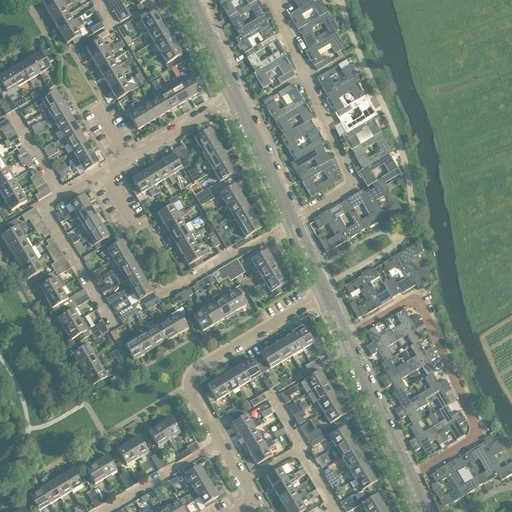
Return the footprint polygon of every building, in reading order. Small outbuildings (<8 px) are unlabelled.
[(45,0),(42,2),(48,13),(69,0),(68,0),(61,0),(60,1),(59,0),(45,0)] [(69,0),(48,13),(54,23),(68,15),(64,8),(71,4),(69,0)] [(236,12),(231,3),(235,0),(245,0),(248,5),(256,0),(222,0),(219,3),(228,17),(231,21),(231,22),(239,17),(246,13),(243,8),(236,12)] [(256,0),(248,5),(243,8),(246,13),(251,10),(257,19),(244,26),(239,17),(231,22),(231,21),(230,22),(239,36),(239,37),(265,21),(266,21),(270,19),(261,4),(260,4),(257,0),(256,0)] [(313,8),(319,17),(327,12),(328,12),(320,0),(314,0),(299,9),(298,9),(288,15),(297,30),(298,30),(301,35),(309,29),(315,26),(312,21),(307,24),(301,15),(313,8)] [(292,0),(298,9),(299,9),(314,0),(292,0)] [(110,7),(113,12),(123,6),(120,1),(110,7)] [(123,6),(113,12),(120,23),(129,17),(123,6)] [(86,18),(96,12),(93,8),(84,13),(86,18)] [(157,11),(156,12),(156,11),(140,20),(147,31),(162,22),(157,13),(158,12),(157,11)] [(309,50),(335,34),(339,32),(330,17),(327,12),(319,17),(312,21),(315,26),(322,22),(327,31),(315,38),(309,29),(301,35),(303,39),(303,40),(308,49),(309,50)] [(60,33),(81,21),(79,17),(72,22),(68,15),(54,23),(59,32),(60,33)] [(60,33),(66,44),(81,36),(76,28),(83,24),(81,21),(60,33)] [(244,53),(247,58),(255,53),(262,49),(259,44),(252,48),(247,39),(259,32),(265,41),(273,36),(274,36),(266,21),(265,21),(239,37),(239,36),(235,39),(244,54),(244,53)] [(93,34),(103,27),(100,22),(90,28),(93,34)] [(147,31),(153,42),(169,33),(163,23),(164,23),(164,22),(163,23),(162,22),(147,31)] [(125,42),(131,39),(123,26),(117,29),(125,42)] [(100,40),(109,35),(106,30),(97,36),(100,40)] [(153,42),(160,53),(175,44),(170,34),(171,34),(170,33),(169,33),(153,42)] [(314,66),(317,71),(332,62),(329,57),(323,61),(317,52),(330,44),(335,54),(336,53),(338,57),(343,54),(341,50),(344,49),(335,34),(309,50),(308,49),(304,52),(313,67),(314,66)] [(84,43),(87,47),(99,40),(96,35),(84,43)] [(261,62),(255,53),(247,58),(246,58),(255,73),(284,56),(286,55),(277,40),(276,40),(274,36),(273,36),(265,41),(259,44),(262,49),(267,46),(273,55),(261,62)] [(90,56),(90,55),(91,57),(92,59),(113,46),(111,43),(104,47),(100,40),(99,40),(87,47),(86,48),(90,56)] [(121,41),(115,45),(117,50),(124,46),(121,41)] [(175,44),(160,53),(166,64),(165,65),(168,70),(182,62),(179,57),(182,55),(176,45),(177,44),(176,44),(175,44)] [(115,50),(113,46),(92,59),(93,60),(94,62),(98,69),(112,61),(108,54),(115,50)] [(52,51),(50,48),(42,53),(41,52),(40,52),(40,51),(39,52),(40,53),(30,59),(39,74),(50,67),(47,62),(52,59),(49,53),(52,51)] [(277,79),(280,84),(295,76),(292,71),(293,71),(284,56),(255,73),(253,74),(262,89),(271,84),(265,74),(278,67),(283,76),(277,79)] [(28,58),(29,59),(19,65),(28,80),(39,74),(30,59),(29,58),(28,58)] [(116,68),(112,61),(98,69),(102,76),(103,76),(104,78),(103,78),(104,79),(125,67),(124,64),(123,63),(116,68)] [(356,81),(358,80),(349,65),(346,61),(338,65),(346,79),(340,83),(338,81),(333,84),(329,78),(335,74),(332,69),(317,78),(320,83),(319,83),(328,98),(356,81)] [(19,65),(18,64),(17,65),(18,66),(15,68),(14,67),(8,70),(9,71),(8,71),(18,87),(28,80),(19,65)] [(110,90),(125,81),(120,74),(127,70),(125,67),(104,79),(105,81),(106,82),(106,83),(110,90)] [(176,78),(189,99),(199,93),(196,88),(202,84),(195,71),(188,75),(190,79),(184,83),(176,70),(173,72),(176,78)] [(8,72),(7,71),(7,72),(0,76),(0,93),(3,98),(11,112),(16,109),(7,93),(18,87),(8,71),(8,72)] [(141,72),(135,74),(141,85),(146,82),(141,72)] [(189,99),(176,78),(172,80),(177,87),(170,91),(178,105),(189,99)] [(129,88),(125,81),(110,90),(115,97),(116,98),(116,99),(117,100),(131,92),(138,87),(136,84),(129,88)] [(156,81),(155,81),(151,83),(155,90),(159,88),(159,89),(160,88),(156,81)] [(356,101),(364,96),(365,96),(356,81),(328,98),(326,99),(335,114),(338,118),(347,113),(352,110),(349,105),(344,108),(338,99),(351,92),(356,101)] [(266,106),(265,107),(274,121),(305,103),(296,88),(295,89),(293,84),(278,93),(281,98),(287,95),(292,104),(280,111),(274,102),(271,97),(263,102),(266,106)] [(159,88),(155,90),(168,111),(169,111),(169,110),(171,109),(171,110),(178,105),(170,91),(163,95),(159,89),(159,88)] [(168,111),(155,90),(152,92),(156,99),(149,103),(158,118),(165,113),(164,113),(166,112),(168,111)] [(61,102),(57,94),(57,95),(56,93),(55,91),(34,104),(36,107),(43,103),(47,110),(61,102)] [(349,105),(352,110),(359,106),(364,115),(352,122),(347,113),(338,118),(341,123),(340,123),(346,133),(372,118),(376,115),(367,100),(367,101),(364,96),(356,101),(349,105)] [(0,104),(6,115),(11,112),(3,98),(0,100),(0,104)] [(138,100),(135,103),(147,124),(149,123),(148,123),(150,122),(158,118),(149,103),(142,108),(138,100)] [(46,124),(46,125),(68,112),(67,110),(66,111),(65,109),(66,109),(61,102),(47,110),(51,117),(41,123),(40,122),(31,127),(33,132),(34,132),(43,126),(46,124)] [(147,124),(135,103),(131,105),(135,112),(128,116),(137,130),(144,126),(144,125),(146,124),(146,125),(147,124)] [(314,118),(305,103),(274,121),(283,136),(280,137),(283,142),(298,133),(313,124),(310,120),(314,118)] [(36,107),(34,104),(21,111),(24,116),(37,108),(36,107)] [(46,125),(46,124),(43,126),(34,132),(36,136),(45,131),(49,128),(48,128),(55,124),(59,131),(74,122),(69,115),(68,113),(68,112),(46,125)] [(372,118),(346,133),(341,136),(350,151),(351,151),(354,155),(362,150),(367,146),(365,141),(371,137),(380,133),(381,132),(372,118)] [(0,130),(1,130),(10,124),(7,119),(0,122),(0,130)] [(55,147),(59,145),(80,132),(79,131),(78,129),(74,122),(59,131),(64,137),(53,144),(52,143),(43,148),(46,153),(55,147)] [(1,130),(4,135),(13,129),(10,124),(1,130)] [(321,146),(325,144),(316,129),(315,129),(313,124),(298,133),(283,142),(294,161),(294,162),(321,146)] [(16,134),(13,129),(4,135),(7,140),(16,134)] [(194,138),(200,149),(216,140),(210,130),(211,129),(210,129),(209,129),(194,138)] [(81,134),(80,132),(59,145),(61,148),(68,144),(72,151),(86,143),(82,136),(81,136),(80,134),(81,134)] [(371,137),(365,141),(367,146),(375,142),(379,149),(378,152),(368,158),(363,149),(362,150),(354,155),(357,160),(356,160),(362,170),(388,154),(392,152),(383,137),(380,133),(371,137)] [(13,143),(18,140),(19,139),(16,134),(7,140),(10,145),(13,143)] [(216,140),(200,149),(207,160),(222,151),(217,141),(218,140),(217,140),(216,140)] [(69,162),(71,166),(92,153),(91,151),(91,152),(90,150),(86,143),(72,151),(76,158),(69,162)] [(185,162),(190,159),(182,145),(177,148),(185,162)] [(308,173),(302,164),(315,157),(320,166),(329,161),(330,161),(321,146),(294,162),(294,161),(290,164),(299,179),(300,178),(302,183),(303,183),(310,178),(317,174),(314,169),(308,173)] [(49,157),(58,152),(55,147),(46,153),(49,157)] [(179,165),(185,162),(177,148),(171,151),(173,155),(179,165)] [(222,151),(207,160),(213,171),(229,161),(223,152),(224,151),(224,150),(223,151),(222,151)] [(26,151),(25,151),(19,155),(16,157),(19,162),(29,156),(26,151)] [(93,154),(92,153),(71,166),(73,169),(80,165),(84,172),(98,163),(94,156),(93,155),(93,154)] [(388,154),(362,170),(356,173),(360,179),(361,178),(367,187),(371,184),(376,181),(371,172),(383,165),(388,173),(381,178),(384,183),(399,174),(396,169),(397,169),(388,154)] [(163,161),(176,182),(179,180),(175,173),(182,169),(179,165),(173,155),(166,159),(165,161),(164,160),(163,161)] [(26,165),(31,162),(32,161),(29,156),(19,162),(22,167),(26,165)] [(161,162),(162,162),(160,163),(153,167),(161,181),(168,177),(172,184),(176,182),(163,161),(161,162)] [(229,161),(213,171),(220,182),(235,172),(230,163),(231,162),(230,161),(229,162),(229,161)] [(310,178),(303,183),(302,183),(311,198),(341,180),(332,165),(329,161),(320,166),(314,169),(317,174),(323,171),(328,180),(316,187),(310,178)] [(58,173),(67,168),(65,163),(56,169),(58,173)] [(142,173),(155,195),(158,193),(154,186),(161,181),(153,167),(145,171),(146,172),(144,173),(144,172),(142,173)] [(61,178),(70,172),(67,168),(58,173),(61,178)] [(12,174),(10,175),(7,169),(0,173),(0,188),(13,180),(15,179),(12,174)] [(42,177),(39,172),(38,173),(33,176),(30,178),(33,183),(42,177)] [(136,197),(140,194),(147,190),(152,197),(155,195),(142,173),(141,174),(141,175),(139,176),(139,175),(132,180),(136,187),(132,190),(136,197)] [(45,183),(42,177),(33,183),(36,188),(45,183)] [(392,197),(387,201),(392,208),(385,212),(381,211),(376,201),(385,196),(383,194),(388,191),(384,183),(381,178),(376,181),(371,184),(374,189),(370,192),(369,190),(364,193),(379,221),(382,225),(397,216),(397,215),(402,212),(392,197)] [(0,193),(4,200),(20,191),(13,180),(0,188),(0,193)] [(45,183),(36,188),(39,193),(48,188),(45,183)] [(219,194),(226,205),(241,196),(235,186),(237,185),(236,185),(235,185),(219,194)] [(38,201),(51,193),(48,188),(39,193),(35,195),(38,201)] [(197,201),(211,193),(208,188),(194,196),(197,201)] [(360,221),(365,229),(365,230),(379,221),(364,193),(362,190),(347,199),(347,200),(343,203),(348,212),(351,217),(356,214),(353,209),(362,203),(369,216),(360,221)] [(4,202),(5,201),(11,211),(26,202),(20,191),(4,200),(4,201),(3,201),(4,202)] [(201,206),(214,198),(211,193),(197,201),(201,206)] [(66,215),(68,218),(89,205),(88,204),(87,202),(83,195),(69,203),(73,211),(66,215)] [(163,222),(163,224),(185,211),(183,208),(176,212),(172,205),(179,201),(176,196),(168,200),(171,205),(157,213),(162,221),(162,220),(163,222)] [(226,205),(232,216),(248,207),(242,197),(243,196),(241,196),(226,205)] [(348,212),(343,203),(338,205),(328,211),(346,241),(360,232),(365,229),(360,221),(356,214),(351,217),(355,224),(346,229),(339,217),(348,212)] [(90,207),(89,205),(68,218),(70,222),(77,217),(81,224),(96,216),(91,208),(91,209),(90,207)] [(232,216),(239,227),(254,217),(248,208),(249,207),(249,206),(248,207),(232,216)] [(25,222),(29,219),(38,213),(35,208),(21,216),(25,222)] [(165,227),(170,234),(184,226),(180,219),(192,212),(190,208),(185,211),(163,224),(164,225),(165,225),(166,227),(165,227)] [(60,223),(64,220),(59,211),(54,214),(60,223)] [(313,220),(319,229),(328,224),(335,236),(326,241),(322,234),(316,237),(325,252),(330,249),(331,250),(346,241),(328,211),(318,216),(318,217),(313,220)] [(29,219),(32,225),(41,219),(38,213),(29,219)] [(78,236),(80,239),(102,226),(101,225),(100,223),(96,216),(81,224),(85,231),(78,236)] [(245,238),(234,244),(237,249),(252,240),(249,235),(261,229),(255,219),(256,218),(256,217),(254,218),(254,217),(239,227),(245,238)] [(23,230),(25,229),(21,223),(19,225),(15,219),(5,225),(5,230),(6,233),(1,236),(2,237),(0,237),(1,238),(2,237),(8,247),(23,238),(27,236),(23,230)] [(35,230),(45,225),(41,219),(32,225),(35,230)] [(199,224),(194,227),(197,232),(199,231),(202,229),(199,224)] [(218,236),(224,233),(219,224),(217,225),(213,227),(218,236)] [(41,234),(47,231),(48,230),(45,225),(35,230),(38,236),(41,234)] [(103,228),(102,226),(80,239),(82,242),(90,238),(94,245),(108,237),(104,229),(103,230),(102,228),(103,228)] [(175,243),(176,245),(197,232),(195,229),(188,233),(184,226),(170,234),(174,241),(175,243)] [(176,245),(177,246),(178,247),(178,248),(182,255),(196,246),(193,241),(196,239),(196,237),(199,235),(197,232),(176,245)] [(226,249),(232,246),(224,233),(218,236),(226,249)] [(215,247),(220,245),(214,236),(210,238),(215,247)] [(14,258),(30,248),(23,238),(8,247),(7,248),(7,249),(8,248),(14,258)] [(55,241),(53,242),(48,245),(45,247),(48,252),(58,246),(55,241)] [(121,241),(107,250),(100,254),(102,257),(109,253),(113,260),(127,252),(123,244),(123,245),(122,243),(121,241)] [(416,285),(419,290),(425,287),(421,282),(431,276),(425,266),(416,272),(409,260),(423,251),(418,243),(413,246),(398,254),(416,285)] [(61,252),(58,246),(48,252),(52,258),(61,252)] [(186,262),(188,263),(187,264),(188,265),(209,253),(207,249),(200,253),(196,246),(182,255),(186,262)] [(261,246),(252,252),(255,257),(251,260),(257,271),(273,261),(267,252),(268,251),(268,250),(266,251),(266,250),(264,251),(261,246)] [(36,259),(30,248),(14,258),(13,259),(14,260),(15,259),(21,269),(36,259)] [(83,258),(92,252),(89,248),(80,253),(83,258)] [(61,252),(52,258),(55,263),(64,257),(61,252)] [(86,262),(95,257),(92,252),(83,258),(86,262)] [(104,279),(112,275),(133,262),(132,260),(132,261),(131,259),(127,252),(113,260),(117,267),(102,276),(104,279)] [(393,278),(388,281),(397,296),(401,293),(401,294),(416,285),(398,254),(383,263),(388,272),(398,266),(405,279),(396,284),(393,278)] [(68,263),(64,257),(55,263),(51,265),(54,271),(68,263)] [(43,270),(36,259),(21,269),(20,270),(21,270),(27,280),(43,270)] [(239,276),(244,273),(236,259),(231,262),(239,276)] [(257,271),(264,282),(279,272),(273,263),(274,262),(274,261),(273,262),(273,261),(257,271)] [(121,274),(125,281),(139,272),(135,265),(134,263),(133,262),(112,275),(114,278),(121,274)] [(234,278),(235,278),(239,276),(231,262),(226,265),(234,278)] [(57,276),(71,268),(68,263),(54,271),(57,276)] [(229,281),(234,278),(226,265),(222,268),(227,277),(229,281)] [(222,268),(217,271),(222,280),(227,277),(222,268)] [(365,274),(360,277),(378,308),(392,299),(392,298),(397,296),(388,281),(383,284),(386,290),(378,295),(370,283),(379,277),(374,269),(370,271),(369,269),(364,272),(365,274)] [(217,271),(212,274),(217,283),(222,280),(217,271)] [(144,279),(139,272),(125,281),(129,288),(122,292),(124,295),(146,282),(145,281),(144,281),(143,279),(144,279)] [(279,273),(279,272),(264,282),(270,293),(271,292),(274,297),(282,293),(279,288),(286,283),(280,274),(281,273),(281,272),(279,273)] [(45,297),(45,298),(61,289),(54,278),(51,273),(43,278),(46,282),(39,287),(44,297),(43,297),(44,298),(45,297)] [(207,290),(212,287),(210,284),(207,279),(206,277),(201,280),(207,290)] [(360,277),(345,286),(350,295),(359,289),(366,302),(358,307),(354,301),(349,304),(358,319),(363,316),(363,317),(378,308),(360,277)] [(196,283),(197,285),(200,290),(201,293),(207,290),(201,280),(196,283)] [(146,284),(146,282),(124,295),(126,299),(133,294),(138,302),(152,293),(147,286),(146,284)] [(235,288),(236,290),(225,296),(235,312),(244,306),(245,307),(246,307),(245,306),(246,305),(240,296),(244,294),(239,286),(235,288)] [(253,303),(258,300),(250,286),(245,290),(253,303)] [(51,308),(52,309),(59,305),(61,310),(73,303),(87,295),(84,290),(67,299),(61,289),(45,298),(51,307),(50,308),(50,309),(51,308)] [(185,290),(180,293),(185,302),(190,299),(189,296),(186,291),(185,290)] [(144,305),(157,297),(154,292),(141,300),(144,305)] [(214,303),(215,303),(224,318),(225,320),(232,316),(230,314),(233,312),(234,314),(235,313),(234,312),(235,312),(225,296),(223,292),(212,299),(214,303)] [(180,306),(185,302),(180,293),(175,296),(175,297),(178,303),(180,306)] [(87,295),(73,303),(61,310),(64,314),(57,318),(63,328),(62,328),(62,329),(63,328),(64,329),(80,320),(73,310),(90,300),(87,295)] [(109,305),(110,304),(116,301),(112,295),(105,299),(109,305)] [(147,310),(160,302),(157,297),(144,305),(147,310)] [(113,308),(122,303),(119,298),(116,301),(110,304),(113,308)] [(214,303),(204,309),(213,325),(223,319),(223,320),(224,320),(223,318),(224,318),(215,303),(214,303)] [(121,322),(135,314),(132,309),(118,317),(121,322)] [(204,309),(193,316),(202,331),(212,325),(212,326),(213,326),(213,325),(204,309)] [(178,313),(167,319),(177,335),(186,329),(187,330),(188,330),(187,329),(188,328),(185,323),(189,320),(183,310),(178,313)] [(417,316),(412,319),(412,320),(411,321),(404,310),(396,315),(401,324),(395,328),(392,324),(389,326),(391,331),(394,336),(420,321),(419,320),(417,316)] [(92,334),(105,326),(102,321),(90,328),(84,318),(80,320),(64,329),(70,339),(69,340),(70,340),(71,341),(76,337),(79,342),(92,334)] [(176,335),(177,335),(167,319),(156,326),(166,341),(175,336),(176,337),(177,336),(176,335)] [(420,321),(394,336),(397,341),(408,335),(413,344),(414,345),(418,342),(422,340),(415,328),(417,327),(417,329),(423,326),(422,325),(420,321)] [(95,339),(106,333),(109,332),(105,326),(92,334),(95,339)] [(156,326),(146,332),(155,348),(164,342),(165,343),(166,343),(165,342),(166,341),(156,326)] [(293,334),(302,350),(313,343),(315,346),(320,343),(313,331),(308,334),(304,327),(295,333),(294,332),(293,333),(293,334)] [(372,345),(371,343),(366,347),(369,351),(394,336),(391,331),(381,337),(375,327),(366,332),(373,344),(372,345)] [(135,339),(124,345),(115,330),(109,333),(121,352),(126,349),(133,361),(143,355),(143,356),(144,356),(144,354),(135,339)] [(154,348),(155,348),(146,332),(135,339),(144,354),(154,348),(154,350),(155,349),(154,348)] [(282,340),(291,356),(302,350),(293,334),(284,339),(283,339),(282,340)] [(378,352),(384,362),(389,359),(393,357),(387,348),(397,341),(394,336),(369,351),(372,356),(377,353),(376,352),(378,351),(378,352)] [(76,345),(79,350),(72,354),(78,364),(76,365),(77,365),(78,365),(94,356),(87,345),(83,340),(76,345)] [(271,347),(280,362),(291,356),(282,340),(273,346),(273,345),(271,346),(271,347)] [(416,356),(405,363),(409,368),(434,353),(433,351),(431,348),(426,351),(427,352),(425,353),(418,342),(414,345),(413,344),(410,346),(416,356)] [(261,353),(260,354),(261,355),(269,369),(280,362),(271,347),(262,352),(260,353),(261,353)] [(112,360),(115,358),(119,355),(116,350),(109,355),(112,360)] [(437,357),(434,353),(409,368),(412,373),(422,367),(428,376),(433,374),(436,372),(429,360),(431,359),(432,361),(437,357)] [(122,369),(126,366),(119,355),(115,358),(122,369)] [(261,355),(256,358),(265,372),(269,369),(261,355)] [(100,367),(94,356),(78,365),(84,375),(83,375),(83,376),(85,376),(100,367)] [(256,358),(251,361),(260,375),(265,372),(256,358)] [(305,366),(308,371),(321,363),(318,358),(305,366)] [(240,366),(239,366),(249,381),(260,375),(251,361),(251,359),(241,365),(241,364),(239,365),(240,366)] [(386,377),(385,375),(380,378),(383,383),(409,368),(405,363),(395,369),(389,359),(384,362),(381,364),(388,376),(386,377)] [(324,368),(321,363),(308,371),(311,376),(319,371),(324,368)] [(238,388),(249,381),(239,366),(231,371),(230,371),(229,372),(238,388)] [(89,386),(90,387),(91,386),(91,387),(112,375),(109,369),(104,373),(100,367),(85,376),(90,386),(89,386)] [(412,373),(409,368),(383,383),(386,388),(391,385),(390,383),(392,383),(399,394),(404,391),(407,389),(401,379),(412,373)] [(310,391),(326,382),(321,373),(320,371),(319,371),(311,376),(304,380),(310,391)] [(227,394),(238,388),(229,372),(220,378),(219,377),(218,378),(218,379),(227,394)] [(273,374),(268,377),(274,387),(275,386),(275,387),(279,384),(273,374)] [(430,388),(420,394),(423,400),(448,385),(446,380),(440,383),(441,384),(440,385),(433,374),(428,376),(424,378),(430,388)] [(278,392),(292,384),(288,378),(279,384),(275,387),(278,392)] [(216,401),(227,394),(218,379),(207,385),(216,401)] [(317,402),(332,393),(327,384),(328,384),(327,382),(326,382),(310,391),(317,402)] [(448,385),(423,400),(426,405),(437,399),(442,408),(447,406),(451,404),(444,392),(445,391),(446,392),(451,389),(448,385)] [(289,389),(280,395),(283,400),(284,399),(290,396),(293,394),(289,389)] [(395,410),(397,415),(423,400),(420,394),(409,401),(404,391),(399,394),(395,396),(402,407),(401,408),(400,407),(395,410)] [(253,407),(267,399),(264,393),(250,401),(253,407)] [(323,413),(339,404),(333,395),(334,394),(333,393),(332,393),(317,402),(323,413)] [(406,414),(413,426),(418,423),(422,421),(416,411),(426,405),(423,400),(397,415),(400,420),(405,417),(405,415),(406,414)] [(339,404),(323,413),(330,424),(345,415),(340,405),(340,403),(339,404)] [(230,418),(243,409),(240,404),(227,413),(230,418)] [(299,406),(296,407),(290,411),(293,416),(302,411),(299,406)] [(453,416),(447,406),(442,408),(439,410),(445,420),(434,426),(437,432),(463,416),(460,412),(455,415),(456,416),(454,417),(453,416)] [(264,418),(273,413),(270,408),(261,413),(264,418)] [(230,418),(233,423),(246,415),(243,409),(230,418)] [(293,416),(296,422),(297,421),(302,418),(305,416),(302,411),(293,416)] [(238,434),(259,421),(257,418),(250,422),(246,415),(233,423),(232,423),(236,431),(237,430),(238,432),(237,432),(238,434)] [(466,421),(463,416),(437,432),(440,437),(451,431),(457,440),(465,436),(458,424),(460,423),(460,424),(466,421)] [(161,423),(159,424),(159,425),(168,440),(179,434),(170,418),(161,424),(161,423)] [(244,444),(258,436),(254,429),(261,425),(259,421),(238,434),(239,435),(240,437),(244,444)] [(303,432),(312,427),(309,422),(299,427),(303,432)] [(412,447),(437,432),(434,426),(424,433),(418,423),(413,426),(410,428),(417,439),(415,440),(414,439),(409,442),(412,447)] [(148,431),(157,447),(168,440),(159,425),(150,430),(150,429),(148,430),(149,431),(148,431)] [(344,427),(338,431),(336,426),(322,434),(308,442),(312,448),(325,440),(327,444),(331,441),(335,447),(351,438),(345,429),(346,429),(345,427),(344,428),(344,427)] [(315,432),(312,427),(303,432),(306,438),(315,432)] [(276,439),(286,434),(283,429),(273,434),(276,439)] [(308,442),(322,434),(319,429),(315,432),(306,438),(308,442)] [(440,437),(437,432),(412,447),(415,452),(420,448),(419,447),(421,446),(428,458),(436,453),(430,443),(440,437)] [(250,455),(272,442),(270,439),(262,443),(258,436),(244,444),(248,451),(249,451),(250,453),(249,453),(250,455)] [(129,442),(128,443),(128,444),(137,459),(148,452),(139,437),(130,442),(129,442)] [(342,458),(357,449),(352,440),(352,439),(351,438),(335,447),(342,458)] [(511,462),(501,469),(494,457),(503,451),(498,441),(488,447),(485,442),(480,445),(498,476),(501,481),(511,474),(511,462)] [(250,455),(251,456),(252,456),(253,457),(252,458),(257,465),(271,457),(267,450),(274,445),(272,442),(250,455)] [(116,450),(126,466),(137,459),(128,444),(119,449),(118,448),(117,449),(117,450),(116,450)] [(474,469),(471,463),(480,458),(487,470),(478,476),(483,484),(483,485),(498,476),(480,445),(465,454),(465,455),(461,457),(469,471),(469,472),(474,469)] [(191,454),(188,449),(172,458),(175,464),(191,454)] [(348,469),(364,460),(358,451),(359,450),(358,449),(357,449),(342,458),(348,469)] [(163,468),(169,465),(161,451),(155,454),(163,468)] [(158,471),(163,468),(155,454),(150,457),(158,471)] [(314,460),(317,465),(319,464),(324,461),(327,460),(324,454),(314,460)] [(96,462),(105,478),(116,471),(107,456),(98,461),(96,462)] [(469,471),(461,457),(456,460),(446,465),(464,496),(479,487),(478,487),(483,484),(478,476),(474,469),(469,472),(469,471)] [(355,480),(370,470),(365,462),(365,461),(364,460),(348,469),(355,480)] [(85,469),(94,485),(105,478),(96,462),(87,468),(87,467),(85,468),(85,469)] [(199,466),(194,469),(191,464),(182,469),(185,474),(177,479),(180,482),(182,480),(186,487),(191,485),(205,476),(201,469),(200,469),(199,468),(200,467),(199,466)] [(293,475),(294,474),(303,469),(300,464),(293,469),(293,470),(291,471),(293,475)] [(431,475),(436,483),(431,486),(435,492),(444,507),(449,504),(449,505),(464,496),(446,465),(436,471),(436,472),(431,475)] [(271,486),(272,487),(293,475),(291,471),(284,476),(280,468),(266,477),(270,484),(271,484),(272,486),(271,486)] [(306,474),(303,469),(294,474),(297,480),(306,474)] [(61,476),(71,492),(82,485),(72,470),(63,475),(63,474),(61,475),(62,476),(61,476)] [(132,487),(137,484),(129,470),(124,473),(132,487)] [(355,480),(361,491),(377,482),(371,472),(372,472),(371,470),(370,471),(370,470),(355,480)] [(334,471),(331,472),(325,475),(324,476),(327,481),(337,476),(334,471)] [(127,490),(132,487),(124,473),(119,476),(127,490)] [(295,478),(293,475),(272,487),(273,489),(274,490),(274,491),(278,498),(293,489),(288,482),(295,478)] [(60,498),(71,492),(61,476),(52,481),(50,482),(51,482),(50,483),(60,498)] [(188,496),(190,499),(211,487),(210,485),(210,486),(209,484),(205,476),(191,485),(195,492),(188,496)] [(331,485),(337,482),(340,481),(337,476),(327,481),(330,486),(331,485)] [(40,489),(49,505),(60,498),(50,483),(42,488),(41,487),(40,488),(40,489)] [(213,504),(212,501),(217,497),(213,490),(212,488),(211,487),(190,499),(185,502),(187,506),(199,499),(205,509),(213,504)] [(29,496),(38,511),(49,505),(40,489),(31,494),(30,494),(29,495),(29,496)] [(100,506),(105,502),(97,489),(92,492),(100,506)] [(148,500),(158,494),(155,489),(145,495),(148,500)] [(285,508),(306,495),(304,492),(297,496),(293,489),(278,498),(283,505),(284,506),(284,507),(285,508)] [(309,500),(318,495),(315,490),(306,495),(309,500)] [(95,509),(100,506),(92,492),(87,495),(95,509)] [(308,499),(306,495),(285,508),(285,509),(286,509),(287,511),(286,511),(287,511),(301,511),(305,510),(301,503),(308,499)] [(340,503),(343,508),(356,500),(354,495),(353,495),(340,503)] [(365,511),(372,511),(383,506),(377,497),(378,497),(377,495),(376,495),(368,500),(365,495),(356,500),(343,508),(345,511),(348,511),(358,506),(360,510),(363,508),(365,511)] [(183,511),(180,505),(177,501),(170,506),(166,499),(163,501),(169,511),(183,511)] [(163,510),(159,511),(169,511),(163,501),(159,503),(163,510)]
